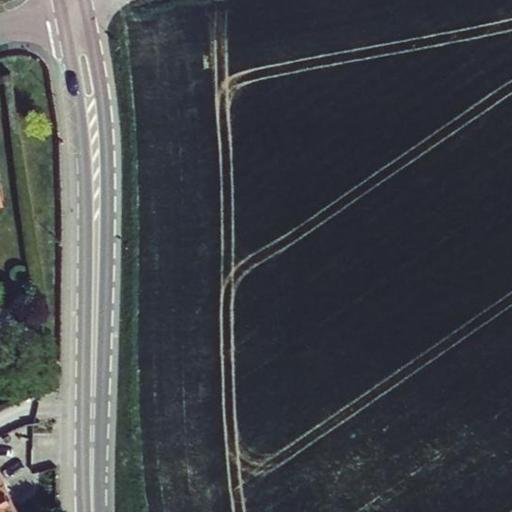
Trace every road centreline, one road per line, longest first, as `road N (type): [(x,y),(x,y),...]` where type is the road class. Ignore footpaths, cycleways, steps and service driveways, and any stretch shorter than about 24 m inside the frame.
road 1 (secondary): [(92,482),(105,152),(84,10)]
road 2 (secondary): [(63,14),(81,138),(92,482)]
